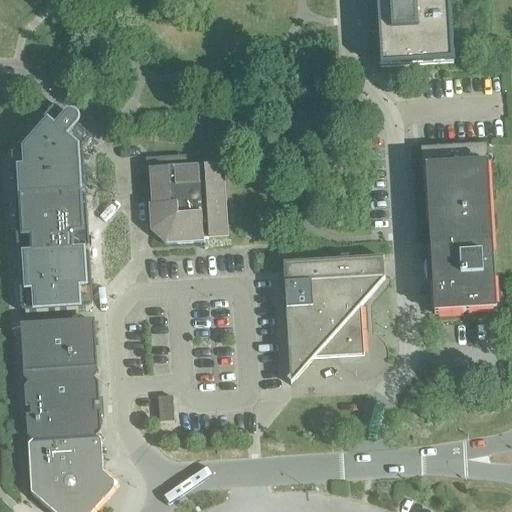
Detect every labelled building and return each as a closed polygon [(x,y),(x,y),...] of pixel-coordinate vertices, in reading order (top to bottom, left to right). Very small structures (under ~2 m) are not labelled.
[(382,31),(384,66),(448,62),(444,0),(379,0),(381,15),(382,15),(383,31),(382,31)] [(17,200),(81,196),(84,193),(85,193),(84,183),(84,181),(83,181),(83,178),(84,178),(83,168),(83,167),(82,167),(82,163),(83,163),(82,154),(83,154),(82,152),(84,149),(85,149),(86,148),(87,147),(91,142),(83,135),(82,135),(80,133),(75,128),(66,121),(66,120),(54,110),(49,115),(48,116),(42,123),(40,126),(39,125),(38,126),(32,134),(33,134),(30,137),(30,136),(29,137),(23,144),(23,145),(21,147),(20,147),(19,148),(11,157),(11,158),(12,168),(13,171),(12,171),(12,173),(13,182),(14,186),(13,186),(13,187),(14,197),(17,200)] [(153,232),(166,244),(227,240),(221,145),(203,146),(204,168),(180,170),(180,162),(161,164),(162,171),(149,172),(153,232)] [(486,146),(420,150),(424,227),(428,226),(430,261),(431,282),(433,318),(496,314),(488,165),(486,165),(486,160),(487,160),(486,147),(486,146)] [(17,254),(21,258),(85,254),(89,250),(89,249),(87,249),(87,240),(88,240),(88,235),(87,235),(87,227),(87,222),(86,214),(86,209),(85,202),(86,202),(85,200),(81,196),(17,200),(14,205),(14,206),(15,214),(14,214),(15,219),(15,226),(15,227),(15,232),(16,232),(16,239),(16,245),(17,245),(17,252),(17,254)] [(18,262),(17,262),(18,278),(19,285),(20,312),(21,312),(25,315),(25,316),(88,312),(88,311),(92,307),(89,258),(88,258),(85,255),(85,254),(21,258),(21,259),(18,262)] [(314,360),(363,357),(360,309),(384,282),(383,261),(348,263),(348,259),(340,260),(340,264),(283,267),(288,362),(314,360)] [(29,385),(29,386),(93,382),(97,378),(94,332),(93,332),(86,326),(86,325),(28,328),(28,329),(22,336),(21,336),(24,382),(29,385)] [(314,360),(288,362),(289,387),(314,360)] [(27,439),(32,443),(96,440),(100,435),(99,415),(90,416),(89,407),(98,406),(97,386),(93,382),(29,386),(24,390),(25,410),(30,410),(31,419),(26,419),(27,439)] [(158,400),(159,425),(174,424),(172,399),(158,400)] [(96,440),(32,443),(32,444),(28,448),(27,448),(27,449),(28,449),(29,462),(28,462),(28,464),(29,464),(29,477),(28,477),(28,478),(29,478),(30,491),(29,491),(29,492),(30,492),(31,496),(38,503),(38,504),(39,504),(48,511),(95,511),(104,503),(105,504),(105,503),(104,502),(107,499),(108,500),(109,499),(102,493),(101,485),(108,478),(107,477),(106,478),(103,475),(102,473),(103,473),(103,472),(102,472),(102,459),(102,458),(101,458),(101,445),(102,445),(102,443),(101,443),(100,444),(96,440)]
